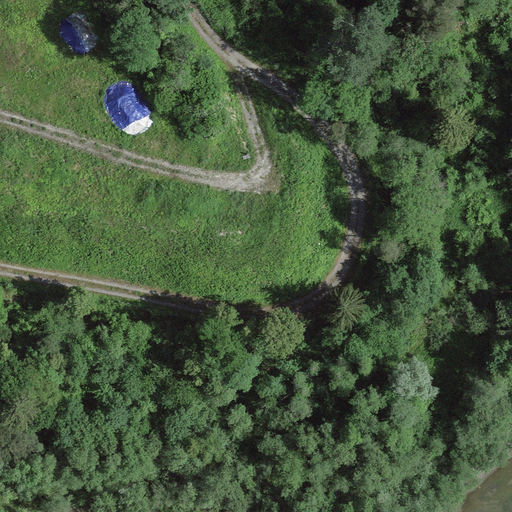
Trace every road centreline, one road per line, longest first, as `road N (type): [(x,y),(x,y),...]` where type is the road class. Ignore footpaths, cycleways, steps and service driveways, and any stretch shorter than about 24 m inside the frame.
road 1 (track): [(0,270),(247,315),(287,314),(329,293),(354,258),(362,208),(355,170),(332,130),(236,60),(185,0)]
road 2 (track): [(0,120),(188,178),(260,185),(275,166),(236,60)]
